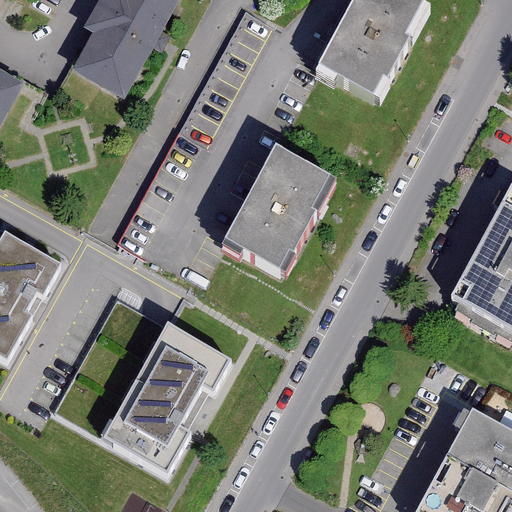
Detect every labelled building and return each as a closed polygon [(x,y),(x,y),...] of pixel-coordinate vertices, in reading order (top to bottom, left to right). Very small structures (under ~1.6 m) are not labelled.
[(93,32),(72,68),(124,98),(179,0),(99,0),(84,27),(93,32)] [(439,13),(415,0),(369,0),(324,86),(384,118),(439,13)] [(0,124),(24,82),(0,68),(0,124)] [(330,171),(275,144),(226,244),(282,271),(330,171)] [(511,213),(453,321),(511,353),(511,213)] [(0,241),(0,353),(7,358),(61,263),(5,232),(0,241)] [(232,359),(169,323),(104,438),(167,473),(232,359)] [(79,424),(91,401),(70,390),(59,413),(79,424)] [(511,429),(478,411),(424,511),(511,511),(511,429)]
